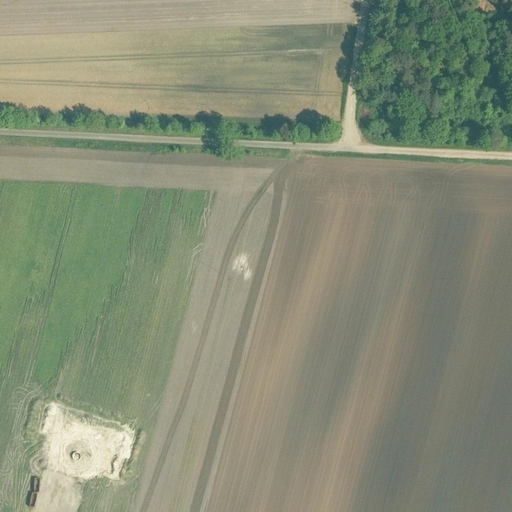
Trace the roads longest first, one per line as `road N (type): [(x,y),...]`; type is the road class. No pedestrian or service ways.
road 1 (track): [(0,131),(511,159)]
road 2 (track): [(345,146),(364,0)]
